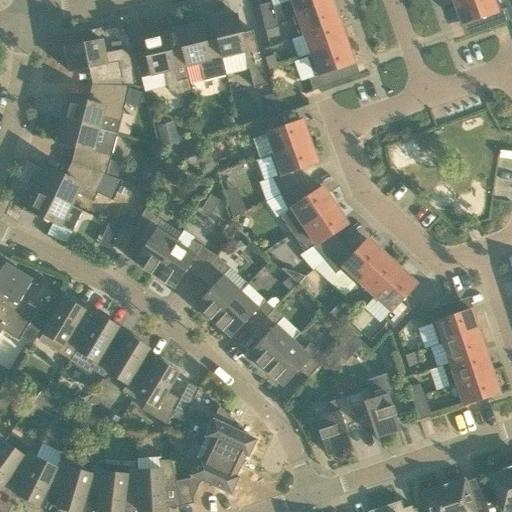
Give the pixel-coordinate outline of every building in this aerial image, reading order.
[(297,14),(331,2),(330,0),(290,0),(273,7),(272,3),(259,6),(265,30),(278,26),(276,20),(292,15),(296,13),(297,14)] [(464,0),(455,3),(459,14),(463,25),(464,25),(464,24),(483,17),(487,29),(511,21),(506,8),(501,10),(497,0),(464,0)] [(297,14),(296,13),(292,15),(300,37),(304,35),(304,34),(338,22),(331,2),(297,14)] [(219,45),(218,45),(221,58),(222,58),(226,75),(249,70),(254,88),(267,85),(253,31),(252,31),(254,36),(242,39),(236,16),(237,16),(236,14),(231,16),(230,13),(217,16),(218,19),(212,20),(213,22),(219,45)] [(191,84),(204,81),(226,75),(222,58),(221,58),(218,45),(207,48),(201,25),(201,23),(195,25),(195,22),(182,25),(183,28),(177,29),(177,31),(178,30),(183,54),(186,67),(187,67),(191,84)] [(304,35),(311,54),(311,55),(346,42),(338,22),(304,34),(304,35)] [(279,36),(277,27),(278,27),(278,26),(265,30),(268,39),(279,36)] [(186,67),(183,54),(171,57),(165,33),(166,33),(166,32),(152,36),(151,33),(139,36),(142,49),(144,48),(151,76),(164,73),(168,91),(176,96),(193,91),(191,84),(187,67),(186,67)] [(94,66),(98,85),(130,86),(136,87),(130,55),(122,50),(105,53),(102,40),(74,46),(74,43),(61,46),(63,58),(66,58),(69,72),(70,71),(94,66)] [(313,91),(337,83),(333,71),(352,64),(352,65),(353,64),(346,42),(311,55),(311,54),(306,55),(314,77),(309,79),(313,91)] [(63,104),(60,119),(100,129),(117,134),(130,86),(98,85),(93,104),(69,98),(69,97),(68,97),(66,105),(63,104)] [(273,98),(259,102),(263,118),(277,115),(273,98)] [(275,154),(309,142),(301,120),(300,120),(300,121),(281,128),(277,116),(253,125),(258,137),(268,134),(275,153),(275,154)] [(57,143),(76,147),(81,149),(77,164),(106,175),(114,146),(96,141),(100,129),(60,119),(56,134),(58,135),(56,143),(57,143)] [(164,124),(156,126),(161,147),(177,143),(175,133),(167,135),(164,124)] [(272,178),(280,194),(303,183),(296,170),(315,163),(316,164),(317,164),(309,142),(275,154),(275,153),(257,160),(264,181),(272,178)] [(106,175),(77,164),(70,179),(48,168),(47,167),(43,175),(41,173),(35,185),(38,186),(37,189),(71,206),(77,194),(93,202),(106,175)] [(309,196),(303,183),(280,194),(288,211),(280,217),(292,234),(334,206),(322,187),(320,187),(321,188),(309,196)] [(226,188),(234,214),(246,210),(237,184),(226,188)] [(82,211),(71,206),(37,189),(31,200),(28,199),(23,211),(34,217),(35,214),(72,232),(82,211)] [(312,247),(324,261),(343,244),(334,233),(346,226),(347,226),(334,206),(292,234),(304,252),(312,247)] [(145,210),(136,228),(133,234),(147,243),(134,262),(144,268),(143,270),(150,274),(151,273),(154,275),(176,242),(156,229),(162,221),(145,210)] [(124,251),(133,234),(136,228),(124,222),(113,245),(124,251)] [(345,297),(356,285),(384,255),(367,239),(352,255),(343,244),(324,261),(336,274),(329,282),(345,297)] [(187,269),(200,278),(217,257),(193,241),(188,250),(176,242),(154,275),(158,278),(157,279),(164,283),(165,282),(174,289),(187,269)] [(400,269),(384,255),(356,285),(356,286),(360,282),(375,296),(400,269)] [(218,257),(217,257),(200,278),(202,279),(211,288),(196,305),(204,312),(203,313),(210,319),(210,318),(213,321),(240,292),(223,276),(230,268),(218,257)] [(0,308),(28,325),(39,332),(48,318),(37,311),(38,310),(21,300),(32,280),(8,265),(9,264),(8,264),(7,265),(5,264),(0,272),(0,308)] [(400,269),(375,296),(391,311),(384,319),(394,328),(411,309),(401,300),(415,286),(416,286),(417,285),(400,269)] [(247,285),(240,292),(213,321),(216,324),(215,325),(222,331),(223,330),(231,337),(246,321),(255,329),(274,309),(265,301),(247,285)] [(64,298),(43,333),(38,341),(58,353),(70,360),(85,336),(74,330),(85,311),(82,309),(83,307),(69,298),(68,300),(64,298)] [(338,304),(330,313),(337,320),(345,311),(338,304)] [(478,331),(474,321),(470,309),(469,309),(469,310),(450,317),(446,305),(422,313),(426,326),(432,324),(439,344),(478,331)] [(19,341),(21,337),(28,325),(0,308),(0,333),(2,330),(19,341)] [(263,367),(266,370),(293,341),(276,325),(283,317),(274,309),(255,329),(264,337),(249,354),(257,361),(256,362),(262,368),(263,367)] [(95,319),(85,336),(70,360),(91,374),(93,370),(103,377),(118,353),(107,346),(119,328),(115,325),(116,323),(102,315),(101,317),(97,315),(95,319)] [(28,325),(21,337),(32,343),(39,332),(28,325)] [(443,344),(450,363),(485,351),(478,331),(439,344),(439,345),(443,344)] [(122,392),(134,399),(149,374),(138,368),(149,349),(145,347),(147,345),(133,337),(131,339),(128,336),(118,353),(103,377),(104,377),(107,372),(127,384),(122,392)] [(303,351),(293,341),(266,370),(269,373),(268,374),(274,380),(275,379),(284,386),(299,370),(308,378),(327,358),(310,343),(303,351)] [(449,386),(457,383),(491,372),(485,351),(450,363),(442,365),(449,386)] [(405,355),(409,367),(417,364),(414,353),(405,355)] [(157,361),(149,374),(134,399),(136,396),(156,408),(151,416),(166,425),(171,415),(179,399),(167,392),(178,373),(174,371),(176,369),(162,361),(160,363),(157,361)] [(498,394),(499,394),(491,372),(457,383),(464,405),(497,394),(498,394)] [(171,415),(182,421),(199,388),(188,382),(179,399),(171,415)] [(411,396),(423,392),(420,384),(408,388),(411,396)] [(376,439),(399,431),(394,415),(395,414),(392,406),(391,406),(387,394),(373,398),(370,389),(348,396),(357,422),(369,418),(376,439)] [(419,420),(431,416),(423,392),(411,396),(419,420)] [(357,422),(348,396),(326,403),(330,413),(316,418),(320,430),(319,431),(322,439),(323,439),(328,455),(352,447),(344,426),(357,422)] [(230,428),(234,420),(220,406),(206,436),(212,439),(207,450),(240,465),(245,455),(248,456),(255,440),(230,428)] [(6,439),(0,447),(0,489),(12,472),(24,480),(36,454),(9,435),(6,439)] [(176,481),(177,488),(181,506),(194,503),(193,498),(201,480),(230,493),(238,477),(235,476),(240,465),(207,450),(202,460),(199,459),(189,479),(188,479),(176,481)] [(48,486),(61,492),(69,465),(59,460),(56,468),(35,458),(36,455),(36,454),(24,480),(17,495),(20,497),(19,499),(34,506),(35,504),(39,506),(48,486)] [(137,467),(139,496),(139,511),(144,511),(143,511),(159,511),(160,511),(164,510),(163,489),(177,488),(176,481),(171,460),(160,461),(160,458),(137,459),(137,467)] [(69,465),(61,492),(56,507),(61,509),(60,511),(63,511),(80,511),(86,494),(99,497),(103,469),(93,466),(90,474),(68,468),(69,465)] [(511,465),(502,469),(502,470),(503,469),(504,472),(490,477),(502,511),(511,507),(511,465)] [(103,469),(99,497),(97,511),(122,511),(125,494),(139,496),(137,467),(127,466),(126,475),(103,472),(103,469)] [(472,501),(465,482),(464,480),(423,493),(427,506),(425,508),(426,511),(489,511),(484,497),(472,501)] [(367,511),(417,511),(416,508),(405,511),(401,501),(368,511),(367,511)]
